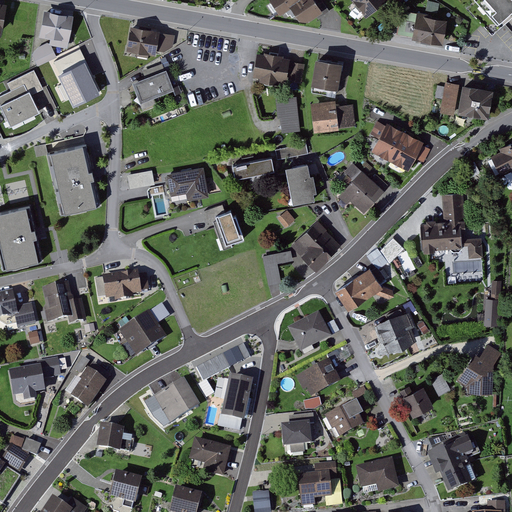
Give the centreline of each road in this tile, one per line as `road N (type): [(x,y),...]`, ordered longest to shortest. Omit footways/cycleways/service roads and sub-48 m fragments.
road 1 (residential): [(511,74),(90,0)]
road 2 (residential): [(322,282),(439,511)]
road 3 (residential): [(511,120),(455,156),(322,282)]
road 4 (residential): [(198,348),(108,406),(23,511)]
road 5 (residential): [(236,511),(276,311)]
road 6 (residential): [(110,256),(117,101)]
road 7 (residential): [(198,348),(166,271),(136,253),(110,256)]
road 8 (residential): [(117,101),(0,154)]
